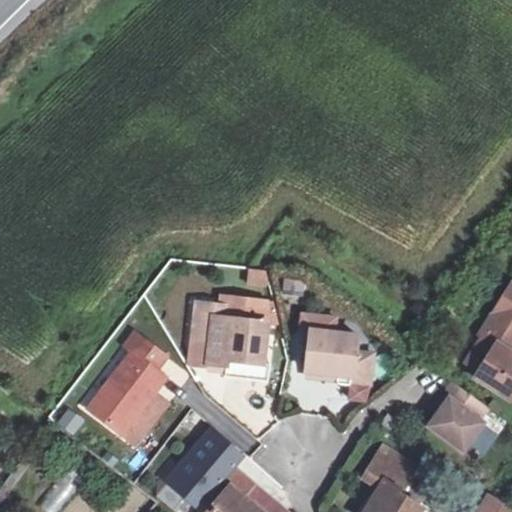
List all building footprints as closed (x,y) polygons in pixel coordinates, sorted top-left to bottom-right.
[(511,333),(503,349),(506,352),(511,342),(511,285),(507,283),(493,305),(511,317),(511,333)] [(272,305),(223,299),(222,309),(221,319),(264,324),(277,326),(272,305)] [(192,305),(175,302),(170,340),(187,343),(192,305)] [(235,363),(259,366),(264,324),(221,319),(222,309),(192,305),(187,343),(207,345),(204,366),(224,368),(225,362),(235,363)] [(511,390),(511,355),(506,352),(503,349),(511,333),(511,317),(493,305),(476,332),(481,335),(463,362),(475,370),(472,376),(507,399),(511,390)] [(320,375),(351,378),(356,336),(307,331),(302,375),(311,377),(319,378),(320,375)] [(117,435),(127,422),(134,414),(157,384),(161,379),(128,354),(84,410),(117,435)] [(448,391),(442,399),(447,403),(439,415),(427,430),(460,454),(481,427),(477,423),(486,411),(452,386),(448,391)] [(433,410),(439,415),(447,403),(442,399),(433,410)] [(55,426),(72,437),(84,420),(68,409),(55,426)] [(134,414),(127,422),(133,426),(139,417),(134,414)] [(168,484),(196,507),(215,484),(218,487),(244,456),(214,431),(168,484)] [(367,511),(420,511),(423,508),(428,500),(404,485),(411,471),(393,461),(399,450),(385,442),(368,473),(384,483),(367,511)] [(417,460),(399,450),(393,461),(411,471),(417,460)] [(254,487),(236,472),(224,486),(229,490),(210,511),(254,511),(242,500),(254,487)] [(283,511),(254,487),(242,500),(254,511),(283,511)] [(509,511),(485,497),(475,511),(509,511)]
